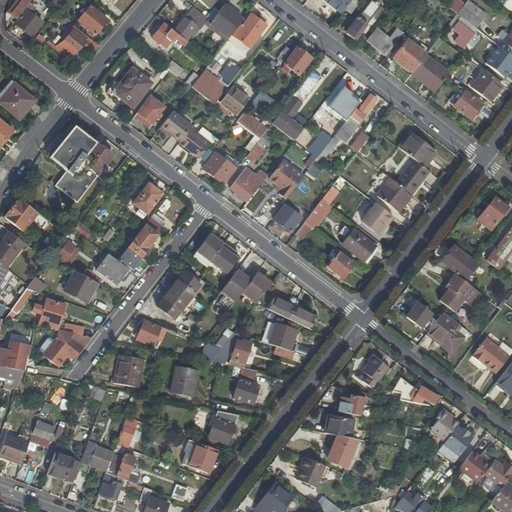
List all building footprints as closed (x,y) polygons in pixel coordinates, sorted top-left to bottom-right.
[(18,0),(9,13),(17,20),(25,10),(30,3),(32,0),(18,0)] [(54,5),(58,9),(64,0),(47,0),(54,5)] [(196,0),(209,10),(216,0),(196,0)] [(318,0),(319,0),(340,17),(342,14),(323,0),(318,0)] [(323,0),(342,14),(346,9),(352,0),(323,0)] [(352,0),(346,9),(352,15),(363,0),(352,0)] [(457,0),(452,0),(447,7),(457,15),(464,5),(457,0)] [(362,31),(365,33),(376,20),(373,17),(380,7),(372,1),(346,34),(355,41),(362,31)] [(464,5),(457,15),(476,29),(487,16),(467,1),(464,5)] [(36,8),(30,3),(25,10),(26,11),(15,25),(16,26),(15,28),(23,35),(25,33),(32,38),(43,24),(31,14),(36,8)] [(108,21),(91,7),(78,22),(95,36),(108,21)] [(220,31),(230,39),(232,36),(239,26),(243,21),(224,7),(213,21),(212,22),(209,26),(218,33),(220,31)] [(373,17),(376,20),(384,10),(380,7),(373,17)] [(196,26),(200,30),(209,20),(194,8),(176,30),(187,38),(196,26)] [(239,26),(232,36),(249,49),(266,26),(252,15),(242,28),(239,26)] [(476,29),(457,15),(448,27),(452,30),(458,23),(473,33),(476,29)] [(458,23),(452,30),(460,36),(454,43),(461,48),(465,43),(472,48),(479,39),(473,33),(458,23)] [(72,60),(89,38),(71,24),(54,46),(72,60)] [(178,35),(164,25),(152,39),(160,45),(164,47),(170,40),(172,42),(178,35)] [(368,41),(386,56),(403,34),(397,29),(390,39),(377,29),(368,41)] [(452,41),(457,34),(450,29),(446,36),(452,41)] [(511,48),(511,31),(509,36),(502,30),(497,36),(504,42),(511,48)] [(32,42),(39,47),(44,39),(37,34),(32,42)] [(156,45),(147,38),(143,42),(145,43),(141,47),(150,55),(155,50),(153,48),(156,45)] [(390,62),(409,76),(411,75),(425,56),(425,55),(407,41),(390,62)] [(507,78),(511,68),(511,55),(490,43),(479,62),(507,78)] [(277,63),(280,66),(291,52),(286,48),(277,60),(279,61),(277,63)] [(284,65),(299,77),(312,60),(297,48),(284,65)] [(450,74),(425,56),(411,75),(423,84),(424,82),(436,91),(446,78),(450,74)] [(178,76),(183,69),(171,61),(166,68),(178,76)] [(152,84),(132,69),(113,93),(133,109),(152,84)] [(279,130),(294,142),(304,129),(296,123),(293,127),(288,123),(289,122),(292,118),(302,105),(300,104),(309,93),(310,94),(323,77),(314,70),(278,116),(272,124),(279,130)] [(503,86),(483,71),(472,86),(491,101),(503,86)] [(194,73),(186,84),(191,88),(195,84),(199,78),(194,73)] [(424,82),(423,84),(435,93),(436,91),(424,82)] [(186,84),(185,83),(180,90),(186,95),(191,88),(186,84)] [(0,100),(0,104),(17,119),(26,108),(29,110),(35,102),(14,84),(0,100)] [(195,84),(191,88),(198,93),(201,89),(195,84)] [(222,112),(230,117),(231,115),(229,113),(231,111),(237,116),(249,100),(233,88),(221,104),(217,101),(214,105),(222,112)] [(214,105),(217,101),(201,89),(198,93),(214,105)] [(329,108),(346,122),(355,110),(360,104),(342,91),(329,108)] [(261,92),(251,104),(263,114),(273,101),(272,101),(261,92)] [(470,120),(482,105),(465,92),(457,102),(453,107),(470,120)] [(346,122),(335,136),(341,140),(344,142),(364,116),(377,100),(370,95),(357,111),(355,110),(346,122)] [(26,108),(17,119),(20,121),(29,110),(26,108)] [(173,112),(171,114),(160,129),(167,135),(168,134),(181,143),(192,128),(193,127),(173,112)] [(151,125),(137,114),(135,117),(149,128),(151,125)] [(249,132),(260,141),(266,133),(259,128),(261,125),(252,118),(250,120),(243,114),(237,123),(249,132)] [(0,147),(13,132),(0,121),(0,147)] [(254,163),(279,130),(272,124),(266,133),(260,141),(247,157),(254,163)] [(49,159),(74,127),(71,125),(47,157),(49,159)] [(95,144),(74,127),(49,159),(66,173),(55,186),(78,204),(98,177),(112,157),(95,144)] [(187,149),(200,159),(211,144),(212,144),(198,134),(192,128),(181,143),(178,146),(185,151),(187,149)] [(198,134),(212,144),(220,141),(203,128),(198,134)] [(351,148),(358,153),(369,138),(363,133),(351,148)] [(398,148),(400,150),(412,135),(410,133),(398,148)] [(318,142),(308,134),(303,141),(313,148),(318,142)] [(400,150),(414,160),(423,167),(429,159),(431,161),(436,154),(412,135),(400,150)] [(334,138),(317,160),(322,164),(341,140),(335,136),(334,138)] [(230,176),(231,177),(240,166),(234,162),(231,166),(216,154),(203,169),(223,185),(230,176)] [(279,195),(286,200),(305,175),(306,174),(283,157),(267,178),(283,190),(279,195)] [(429,159),(423,167),(425,169),(431,161),(429,159)] [(306,174),(305,175),(314,182),(326,166),(322,164),(317,160),(309,170),(306,174)] [(410,193),(412,195),(422,182),(429,172),(425,169),(423,167),(414,160),(396,183),(410,193)] [(243,201),(247,204),(267,178),(260,173),(256,178),(245,170),(230,189),(236,193),(238,191),(246,197),(243,201)] [(429,172),(422,182),(424,183),(432,174),(429,172)] [(396,183),(391,179),(377,197),(398,213),(404,206),(401,204),(410,193),(396,183)] [(148,194),(143,191),(133,205),(146,215),(162,195),(152,188),(149,192),(148,194)] [(235,194),(243,201),(246,197),(238,191),(236,193),(235,194)] [(404,206),(412,195),(410,193),(401,204),(404,206)] [(24,233),(38,214),(15,196),(9,206),(13,209),(5,219),(24,233)] [(491,232),(501,219),(506,213),(509,210),(495,199),(477,222),(491,232)] [(304,223),(314,230),(332,207),(322,200),(304,223)] [(394,218),(376,204),(362,222),(377,233),(385,223),(388,225),(394,218)] [(301,219),(285,206),(274,220),(290,233),(301,219)] [(153,214),(148,220),(161,230),(166,223),(153,214)] [(136,238),(128,248),(141,259),(142,259),(148,251),(148,250),(162,231),(161,230),(148,220),(135,238),(136,238)] [(311,229),(304,223),(295,235),(303,241),(311,229)] [(385,223),(377,233),(380,236),(388,225),(385,223)] [(74,228),(88,240),(92,234),(78,224),(74,228)] [(106,241),(113,232),(108,229),(101,237),(106,241)] [(511,229),(487,262),(498,271),(511,253),(511,229)] [(378,249),(353,230),(342,245),(367,264),(378,249)] [(0,267),(5,272),(26,246),(10,233),(0,245),(0,267)] [(212,264),(212,265),(225,249),(217,243),(210,238),(198,254),(212,264)] [(217,243),(225,249),(225,248),(227,246),(219,240),(219,241),(217,243)] [(68,244),(62,252),(58,257),(64,262),(74,248),(68,244)] [(477,265),(454,247),(442,262),(465,281),(477,265)] [(141,259),(128,248),(119,261),(132,271),(141,259)] [(212,265),(211,266),(226,276),(237,262),(234,259),(229,255),(231,252),(225,248),(225,249),(212,265)] [(355,265),(338,252),(326,267),(343,280),(355,265)] [(212,264),(198,254),(195,258),(208,269),(212,264)] [(131,273),(117,262),(109,256),(97,272),(116,286),(122,278),(125,281),(131,273)] [(246,296),(256,303),(270,284),(263,278),(257,274),(253,280),(251,282),(244,277),(237,271),(222,292),(236,302),(241,295),(243,293),(246,296)] [(175,321),(193,297),(202,285),(193,278),(185,272),(158,308),(175,321)] [(9,275),(6,273),(0,281),(3,283),(3,284),(9,275)] [(96,284),(75,273),(64,293),(88,305),(93,295),(91,294),(96,284)] [(471,308),(481,295),(455,275),(449,282),(452,284),(448,290),(439,302),(454,313),(463,302),(471,308)] [(200,281),(194,277),(193,278),(202,285),(193,297),(195,298),(205,286),(200,281)] [(24,303),(32,292),(27,290),(20,300),(24,303)] [(222,292),(220,294),(234,304),(236,302),(222,292)] [(271,304),(268,310),(307,330),(310,324),(314,318),(302,312),(288,305),(275,298),(271,304)] [(24,303),(20,300),(15,306),(20,309),(24,303)] [(44,313),(39,327),(51,330),(53,325),(59,327),(65,306),(48,301),(45,310),(44,313)] [(288,305),(302,312),(303,310),(289,302),(288,305)] [(432,314),(417,303),(406,318),(420,329),(432,314)] [(504,314),(509,307),(505,304),(501,310),(500,311),(504,314)] [(453,352),(468,332),(442,313),(430,330),(445,342),(443,344),(453,352)] [(136,340),(153,347),(161,329),(145,322),(136,340)] [(275,325),(268,345),(275,347),(292,353),(295,345),(293,344),(291,343),(295,332),(275,325)] [(70,327),(69,333),(76,335),(83,336),(85,330),(70,327)] [(215,347),(221,350),(233,333),(228,328),(223,334),(224,335),(215,347)] [(430,330),(428,332),(443,344),(445,342),(430,330)] [(69,333),(60,332),(58,339),(55,342),(45,354),(44,355),(58,366),(66,356),(72,349),(78,353),(82,348),(71,340),(76,335),(69,333)] [(45,354),(55,342),(50,338),(47,338),(39,347),(40,351),(45,354)] [(134,346),(151,350),(153,347),(136,340),(134,346)] [(226,359),(225,365),(242,368),(243,369),(244,365),(247,356),(249,352),(252,344),(243,341),(242,342),(239,350),(236,361),(226,359)] [(495,375),(508,358),(497,350),(486,341),(473,357),(482,364),(488,368),(487,368),(495,375)] [(27,358),(29,346),(10,342),(8,350),(0,348),(0,367),(22,372),(23,364),(27,358)] [(497,350),(508,358),(511,353),(511,350),(502,343),(497,350)] [(294,353),(292,353),(275,347),(273,354),(292,360),(294,353)] [(72,361),(78,353),(72,349),(66,356),(72,361)] [(138,389),(144,360),(118,356),(113,384),(138,389)] [(362,357),(352,369),(357,373),(367,361),(362,357)] [(374,392),(390,370),(373,357),(368,364),(370,366),(364,374),(367,376),(362,383),(374,392)] [(511,394),(511,364),(497,383),(511,394)] [(192,398),(198,370),(176,366),(171,394),(192,398)] [(23,373),(22,372),(0,367),(0,377),(5,379),(15,381),(13,386),(18,387),(23,373)] [(253,384),(258,372),(243,369),(239,380),(253,384)] [(33,377),(23,373),(18,387),(27,391),(33,377)] [(259,386),(253,384),(239,380),(233,399),(234,400),(244,403),(252,405),(259,386)] [(495,385),(511,398),(511,394),(497,383),(495,385)] [(404,402),(432,407),(438,398),(422,387),(421,389),(415,399),(413,398),(408,395),(407,396),(404,402)] [(105,392),(94,388),(89,400),(101,404),(105,392)] [(383,397),(404,402),(407,396),(385,391),(383,397)] [(338,412),(359,417),(363,399),(351,396),(350,400),(341,398),(338,412)] [(44,402),(40,410),(47,413),(51,405),(44,402)] [(430,432),(445,443),(456,428),(458,426),(459,425),(448,417),(449,415),(442,410),(435,419),(437,421),(431,429),(432,430),(430,432)] [(238,416),(218,412),(208,438),(210,439),(215,441),(214,444),(218,445),(218,442),(227,445),(238,416)] [(323,434),(337,436),(350,439),(353,422),(327,417),(323,434)] [(116,446),(127,450),(138,422),(126,418),(116,446)] [(54,428),(37,422),(32,436),(49,442),(54,428)] [(60,439),(64,430),(59,428),(56,438),(60,439)] [(463,433),(456,428),(445,443),(440,449),(456,461),(474,438),(464,430),(463,433)] [(28,446),(31,440),(19,436),(17,441),(28,446)] [(346,468),(357,441),(350,439),(337,436),(327,460),(346,468)] [(0,455),(22,463),(28,446),(17,441),(6,437),(0,454),(0,455)] [(198,444),(191,441),(183,465),(189,467),(198,444)] [(94,444),(88,442),(81,462),(107,472),(113,455),(113,454),(96,448),(93,447),(94,444)] [(208,474),(217,451),(198,444),(189,467),(208,474)] [(459,470),(477,483),(483,475),(490,466),(472,452),(471,454),(462,465),(459,470)] [(55,454),(47,474),(73,484),(80,463),(79,463),(76,462),(55,454)] [(0,458),(21,467),(22,463),(0,455),(0,458)] [(130,483),(137,485),(140,477),(130,473),(135,459),(125,455),(123,459),(113,455),(107,472),(106,474),(123,480),(130,483)] [(39,457),(37,467),(44,469),(47,459),(39,457)] [(311,486),(320,464),(302,457),(293,479),(311,486)] [(483,475),(501,489),(506,482),(511,474),(511,470),(504,464),(502,467),(494,461),(490,466),(483,475)] [(414,483),(420,488),(433,472),(427,466),(414,483)] [(106,474),(102,483),(104,483),(100,494),(116,500),(123,480),(106,474)] [(504,511),(511,511),(511,487),(506,482),(501,489),(491,502),(504,511)] [(256,511),(280,511),(293,496),(275,483),(254,510),(256,511)] [(188,488),(176,484),(172,497),(183,501),(188,488)] [(149,497),(152,490),(144,488),(140,500),(147,503),(149,497)] [(394,509),(402,511),(425,511),(428,509),(422,503),(421,505),(409,495),(403,503),(400,500),(394,509)] [(147,503),(143,511),(167,511),(170,505),(149,497),(147,503)] [(340,511),(341,511),(322,497),(315,506),(323,511),(340,511)]
